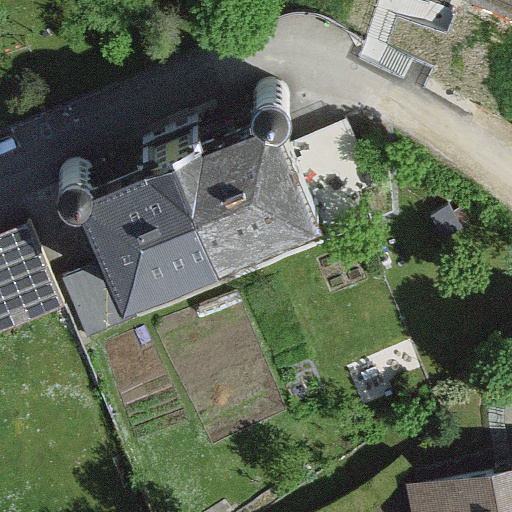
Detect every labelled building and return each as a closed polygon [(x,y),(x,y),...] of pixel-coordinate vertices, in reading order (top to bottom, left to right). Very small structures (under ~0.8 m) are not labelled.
[(160,127),(90,155),(87,151),(82,148),(77,146),(71,147),(65,149),(61,153),(58,158),(57,164),(58,170),(61,175),(65,179),(71,182),(77,182),(83,181),(113,253),(124,278),(322,196),(293,132),(279,98),(284,96),(287,91),(289,85),(289,79),(287,74),(283,70),(278,66),(272,65),(267,65),(261,68),(257,72),(254,77),(253,83),(254,88),(190,114),(160,127)] [(346,108),(293,132),(322,196),(326,207),(379,183),(346,108)] [(0,327),(63,302),(29,219),(0,230),(0,327)] [(124,278),(113,253),(65,273),(89,330),(134,311),(124,278)] [(511,511),(511,454),(405,474),(412,511),(511,511)]
